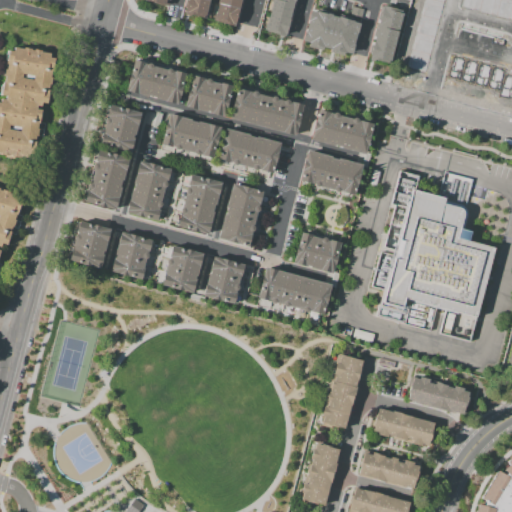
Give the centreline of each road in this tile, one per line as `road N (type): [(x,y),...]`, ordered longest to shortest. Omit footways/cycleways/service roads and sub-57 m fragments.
road 1 (tertiary): [(0,416),(109,0)]
road 2 (residential): [(104,21),(511,132)]
road 3 (residential): [(285,71),(304,0),(371,4),(350,89)]
road 4 (tertiary): [(441,511),(477,447),(511,418)]
